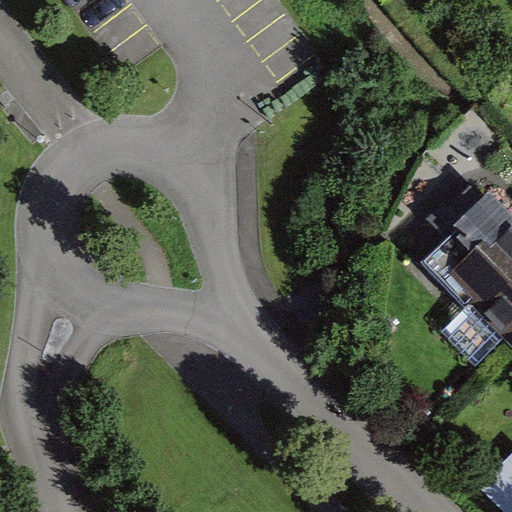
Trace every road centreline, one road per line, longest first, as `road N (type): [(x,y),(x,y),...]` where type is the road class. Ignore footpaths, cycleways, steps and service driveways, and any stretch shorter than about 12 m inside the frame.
road 1 (residential): [(233,318),(206,197),(179,160),(138,148),(89,160),(64,182),(50,213),(54,255),(77,291),(159,309)]
road 2 (residential): [(425,511),(233,318)]
